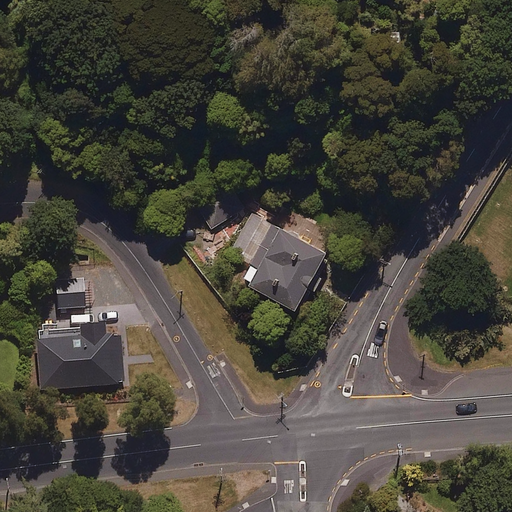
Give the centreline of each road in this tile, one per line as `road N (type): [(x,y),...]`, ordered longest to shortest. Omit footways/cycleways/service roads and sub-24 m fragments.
road 1 (tertiary): [(511,79),(353,361),(350,431)]
road 2 (unclassified): [(0,199),(52,194),(107,217),(243,443)]
road 3 (tertiary): [(243,443),(0,475)]
road 4 (tertiary): [(350,431),(511,410)]
